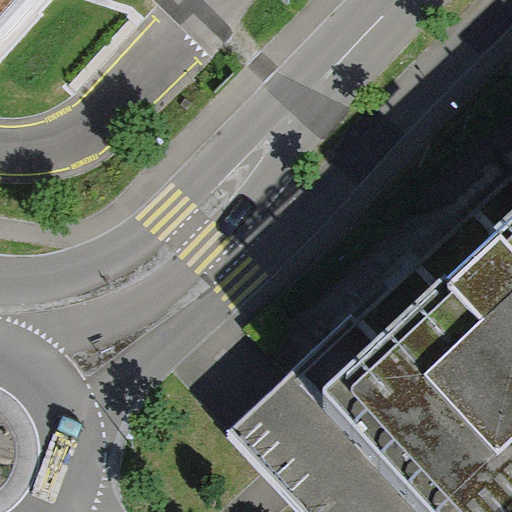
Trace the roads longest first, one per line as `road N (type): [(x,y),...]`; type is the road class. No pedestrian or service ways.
road 1 (unclassified): [(72,413),(238,283),(500,0)]
road 2 (unclassified): [(423,0),(203,251),(102,323),(26,357)]
road 3 (unclassified): [(372,0),(116,256),(60,279),(0,281)]
